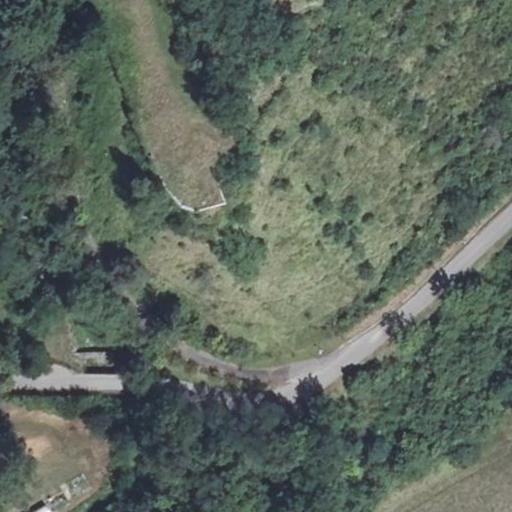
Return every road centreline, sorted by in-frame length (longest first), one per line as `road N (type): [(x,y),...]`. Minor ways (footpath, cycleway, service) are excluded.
road 1 (residential): [(511,221),(319,381),(239,399),(0,380)]
road 2 (track): [(350,358),(288,372),(219,365),(153,325),(105,274),(75,199),(62,0)]
